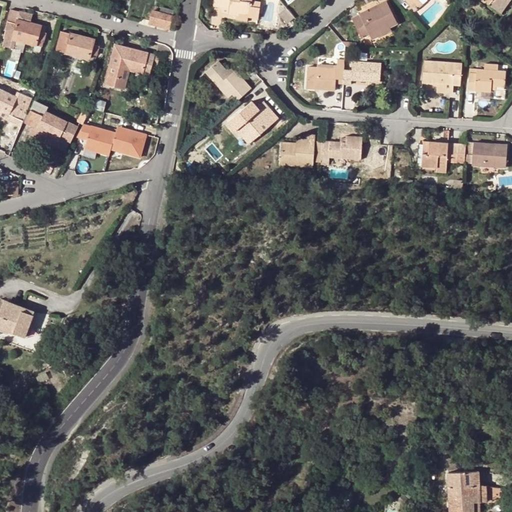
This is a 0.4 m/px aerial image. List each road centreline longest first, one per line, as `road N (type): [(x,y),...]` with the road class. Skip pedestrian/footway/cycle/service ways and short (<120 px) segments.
road 1 (residential): [(511,333),(333,322),(291,329),(270,346),(248,409),(226,439),(191,462),(123,485),(89,511)]
road 2 (residential): [(159,177),(130,340),(43,452),(31,511)]
road 3 (residential): [(245,47),(310,115),(511,128)]
road 4 (residential): [(184,40),(20,0)]
road 5 (residential): [(184,40),(159,177)]
